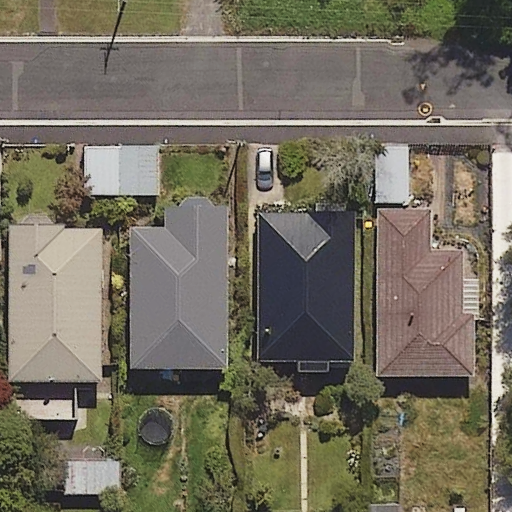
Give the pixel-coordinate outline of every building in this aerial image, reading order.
[(374,142),(374,200),(409,200),(409,142),(374,142)] [(159,144),(83,144),(83,190),(159,190),(159,144)] [(226,202),(165,202),(165,222),(131,222),(132,362),(228,361),(226,202)] [(429,249),(429,207),(378,207),(377,370),(475,370),(476,279),(460,279),(461,249),(429,249)] [(257,356),(296,355),(296,365),(330,364),(330,354),(355,354),(352,208),(254,211),(257,356)] [(53,385),(53,373),(99,374),(102,220),(10,219),(8,373),(33,373),(33,385),(53,385)] [(119,459),(65,458),(65,490),(119,490),(119,459)] [(402,511),(402,502),(368,504),(368,511),(402,511)]
